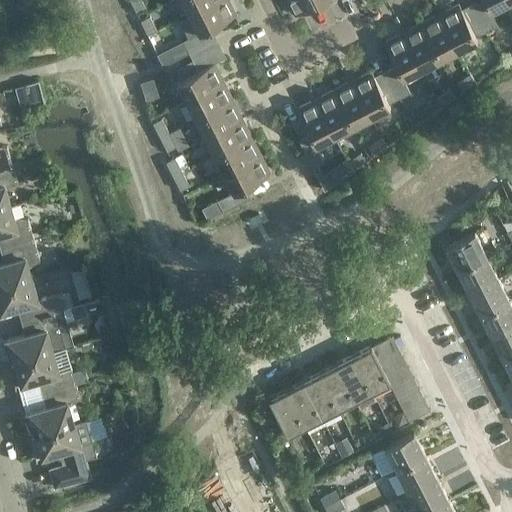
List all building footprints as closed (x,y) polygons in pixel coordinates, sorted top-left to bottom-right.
[(129,0),(135,12),(144,7),(140,0),(129,0)] [(229,0),(212,0),(189,12),(198,31),(182,39),(188,50),(215,37),(209,26),(236,12),(229,0)] [(182,0),(189,12),(212,0),(182,0)] [(287,0),(294,13),(320,0),(287,0)] [(489,10),(508,0),(477,0),(472,3),(485,30),(497,24),(489,10)] [(485,30),(472,3),(461,8),(458,2),(438,11),(457,48),(476,39),(475,35),(485,30)] [(439,58),(457,48),(438,11),(420,21),(439,58)] [(148,15),(139,20),(146,34),(155,29),(148,15)] [(421,67),(439,58),(420,21),(402,30),(421,67)] [(402,76),(421,67),(402,30),(383,40),(396,64),(385,70),(398,96),(409,91),(402,76)] [(186,99),(223,80),(213,61),(224,56),(219,44),(192,58),(197,69),(176,79),(186,99)] [(398,96),(385,70),(374,75),(370,69),(351,78),(370,115),(389,106),(387,102),(398,96)] [(456,81),(462,89),(475,80),(469,72),(456,81)] [(352,125),(370,115),(351,78),(333,88),(352,125)] [(195,117),(232,98),(223,80),(186,99),(195,117)] [(441,104),(454,95),(448,87),(436,96),(441,104)] [(334,134),(352,125),(333,88),(315,97),(334,134)] [(315,143),(334,134),(315,97),(296,107),(309,133),(298,138),(312,165),(323,159),(315,143)] [(204,135),(242,116),(232,98),(195,117),(204,135)] [(214,153),(251,134),(242,116),(204,135),(214,153)] [(158,136),(167,131),(160,117),(151,121),(158,136)] [(158,136),(166,150),(175,145),(167,131),(158,136)] [(223,171),(260,153),(251,134),(214,153),(223,171)] [(368,145),(373,153),(386,144),(381,136),(368,145)] [(0,168),(12,165),(6,144),(0,144),(0,168)] [(353,168),(366,159),(360,151),(347,160),(353,168)] [(260,153),(223,171),(232,190),(216,198),(222,210),(249,196),(244,185),(270,172),(260,153)] [(172,175),(181,170),(173,156),(164,160),(172,175)] [(0,207),(10,205),(4,183),(16,180),(12,165),(0,168),(0,207)] [(172,175),(179,189),(188,184),(181,170),(172,175)] [(4,245),(33,237),(27,216),(13,217),(10,205),(0,207),(0,233),(1,234),(4,245)] [(457,268),(485,254),(474,231),(446,245),(457,268)] [(0,285),(31,277),(27,265),(39,258),(33,237),(4,245),(7,256),(5,260),(0,261),(0,285)] [(469,291),(496,276),(485,254),(457,268),(469,291)] [(480,313),(508,299),(496,276),(469,291),(480,313)] [(25,317),(54,309),(65,306),(61,291),(37,298),(31,277),(0,285),(0,309),(18,304),(22,307),(25,317)] [(492,336),(511,325),(511,307),(508,299),(480,313),(492,336)] [(81,301),(69,304),(73,317),(85,313),(81,301)] [(9,361),(64,345),(54,309),(25,317),(28,328),(26,332),(7,338),(8,339),(3,340),(1,337),(0,337),(5,349),(9,361)] [(503,358),(511,352),(511,325),(492,336),(503,358)] [(377,357),(398,347),(392,335),(371,346),(371,345),(354,354),(372,390),(389,382),(387,378),(382,368),(377,357)] [(46,390),(75,381),(64,345),(9,361),(12,374),(14,386),(15,386),(15,382),(20,381),(20,382),(39,377),(43,379),(46,390)] [(382,368),(404,357),(398,347),(377,357),(382,368)] [(511,376),(511,352),(503,358),(511,376)] [(355,399),(372,390),(354,354),(337,363),(355,399)] [(387,378),(409,367),(404,357),(382,368),(387,378)] [(338,408),(355,399),(337,363),(320,371),(338,408)] [(392,389),(414,378),(409,367),(387,378),(389,382),(392,389)] [(322,416),(338,408),(320,371),(303,380),(322,416)] [(398,399),(419,388),(414,378),(392,389),(398,399)] [(325,421),(322,416),(303,380),(287,388),(305,425),(308,430),(325,421)] [(30,433),(73,421),(67,400),(79,396),(75,381),(46,390),(49,400),(47,404),(28,410),(29,411),(23,412),(22,409),(21,409),(26,421),(30,433)] [(287,434),(305,425),(287,388),(269,397),(287,434)] [(403,409),(425,398),(419,388),(398,399),(403,409)] [(425,398),(403,409),(408,420),(430,409),(425,398)] [(73,421),(30,433),(33,446),(35,459),(36,458),(36,454),(41,453),(41,454),(60,449),(64,451),(67,463),(50,468),(55,486),(90,476),(85,457),(96,454),(92,438),(85,417),(73,421)] [(396,468),(425,453),(413,430),(384,445),(396,468)] [(407,490),(436,475),(425,453),(396,468),(407,490)] [(418,511),(420,511),(448,498),(436,475),(407,490),(418,511)] [(334,488),(319,495),(324,505),(339,497),(334,488)] [(339,497),(324,505),(327,511),(332,511),(344,506),(339,497)] [(454,511),(448,498),(420,511),(454,511)]
